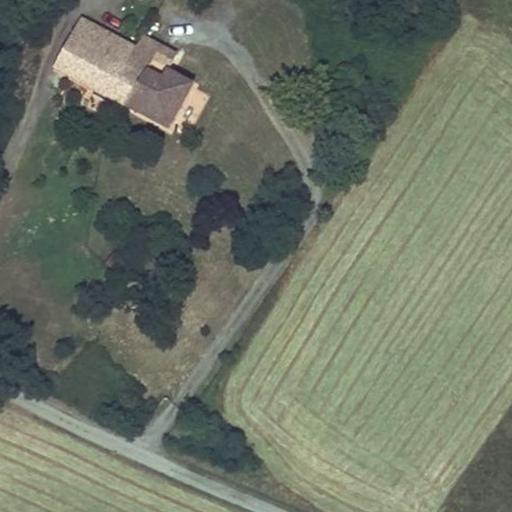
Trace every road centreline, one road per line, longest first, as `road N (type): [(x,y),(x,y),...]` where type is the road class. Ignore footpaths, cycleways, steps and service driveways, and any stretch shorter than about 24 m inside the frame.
road 1 (unknown): [(160,0),(242,53),(303,147),(312,191),(296,234),(152,452)]
road 2 (unknown): [(0,175),(76,0)]
